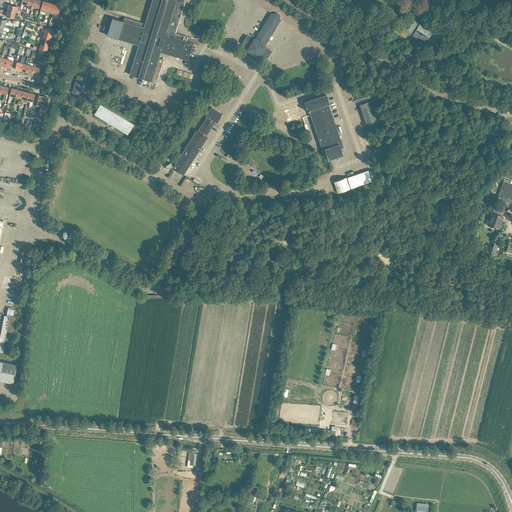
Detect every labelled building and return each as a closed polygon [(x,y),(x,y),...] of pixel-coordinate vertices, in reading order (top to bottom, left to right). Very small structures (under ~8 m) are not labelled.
[(27,5),(28,0),(18,0),(18,2),(21,2),(20,6),(21,7),(20,8),(22,8),(23,4),(27,5)] [(145,24),(144,28),(112,18),(107,35),(139,45),(130,74),(143,78),(141,85),(155,90),(164,59),(158,58),(160,52),(188,60),(193,43),(174,37),(185,1),(183,1),(183,0),(152,0),(146,22),(144,21),(144,23),(145,24)] [(46,13),(49,3),(43,1),(42,6),(41,8),(40,11),(46,13)] [(52,14),(55,4),(49,3),(46,13),(52,14)] [(14,12),(16,8),(19,9),(19,10),(23,11),(22,10),(21,9),(22,8),(20,8),(21,7),(20,6),(16,6),(9,4),(8,11),(14,12)] [(60,6),(55,4),(52,14),(58,16),(58,13),(60,6)] [(394,9),(391,14),(401,19),(401,14),(396,10),(394,9)] [(17,14),(14,12),(8,11),(6,16),(13,18),(12,20),(15,21),(17,14)] [(264,46),(278,24),(281,19),(279,18),(279,17),(279,16),(279,15),(278,14),(277,13),(276,13),(275,13),(274,14),(273,15),(271,13),(269,18),(255,40),(254,39),(253,40),(247,36),(242,43),(248,48),(246,50),(258,58),(260,55),(266,59),(271,51),(265,47),(265,46),(264,46)] [(441,35),(412,17),(404,30),(433,48),(441,35)] [(8,25),(9,20),(6,19),(5,20),(0,18),(0,24),(5,26),(5,25),(8,25)] [(51,35),(53,29),(46,27),(44,33),(51,35)] [(50,41),(51,35),(44,33),(41,32),(40,38),(42,38),(50,41)] [(48,46),(50,41),(42,38),(40,38),(36,36),(35,39),(38,40),(37,43),(41,44),(48,46)] [(11,68),(13,61),(8,59),(9,56),(7,56),(6,58),(7,59),(5,66),(11,68)] [(26,72),(28,64),(29,65),(30,62),(31,58),(27,57),(26,64),(24,63),(22,63),(20,70),(26,72)] [(20,70),(22,63),(24,63),(24,60),(22,60),(21,60),(20,63),(20,62),(17,62),(16,64),(15,69),(20,70)] [(32,73),(34,66),(35,66),(36,64),(34,63),(33,66),(29,65),(28,64),(26,72),(32,73)] [(41,69),(42,65),(36,63),(36,64),(35,66),(34,66),(32,73),(38,75),(40,68),(41,69)] [(193,74),(177,69),(176,74),(192,79),(193,74)] [(80,95),(85,77),(77,75),(72,92),(80,95)] [(2,101),(5,102),(9,87),(2,86),(0,93),(0,95),(0,96),(3,97),(2,101)] [(15,97),(17,89),(12,88),(10,93),(10,95),(8,102),(10,102),(11,99),(12,96),(15,97)] [(27,100),(29,92),(23,91),(21,99),(20,102),(19,105),(22,106),(23,102),(26,103),(27,100)] [(31,109),(34,99),(35,94),(29,92),(27,100),(30,101),(29,104),(30,104),(29,108),(31,109)] [(45,113),(48,103),(49,98),(45,97),(45,96),(43,95),(42,96),(39,95),(36,105),(39,106),(40,108),(39,112),(45,113)] [(326,95),(305,102),(306,103),(309,113),(310,113),(324,154),(327,153),(329,159),(341,155),(343,154),(341,148),(343,147),(328,104),(329,104),(326,95)] [(370,102),(360,105),(367,126),(377,123),(370,102)] [(133,125),(100,105),(95,114),(128,134),(133,125)] [(197,130),(173,168),(183,175),(207,136),(206,135),(215,121),(216,122),(222,113),(212,107),(206,116),(207,116),(198,131),(197,130)] [(142,150),(140,153),(157,164),(160,160),(143,150),(160,160),(142,150)] [(368,171),(346,177),(350,189),(372,182),(368,171)] [(511,198),(510,198),(511,193),(511,183),(506,182),(508,176),(511,177),(505,175),(497,198),(511,203),(511,199),(511,198)] [(497,228),(500,221),(501,221),(503,216),(492,212),(489,221),(487,220),(486,224),(488,225),(495,227),(495,228),(496,228),(497,228)] [(5,315),(0,342),(0,351),(3,352),(10,316),(5,315)] [(0,380),(13,384),(17,365),(0,361),(0,380)] [(320,424),(321,405),(282,403),(281,422),(320,424)] [(247,507),(251,508),(255,496),(250,495),(249,496),(248,500),(249,500),(247,507)]
